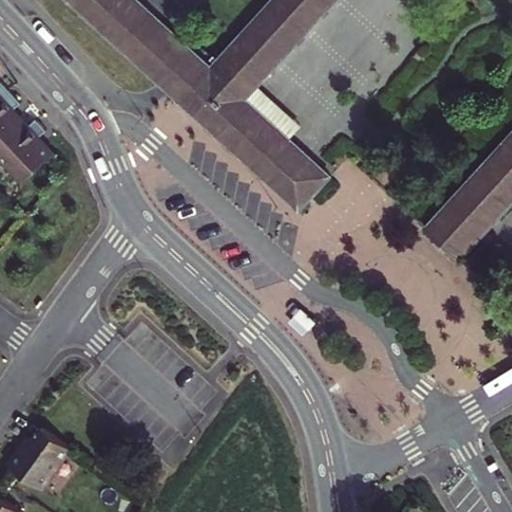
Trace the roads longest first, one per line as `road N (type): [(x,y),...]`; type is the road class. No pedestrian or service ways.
road 1 (tertiary): [(333,476),(315,409),(282,356),(141,222)]
road 2 (tertiary): [(141,222),(90,118),(0,22)]
road 3 (residential): [(141,222),(42,348)]
road 4 (residential): [(333,476),(451,424)]
